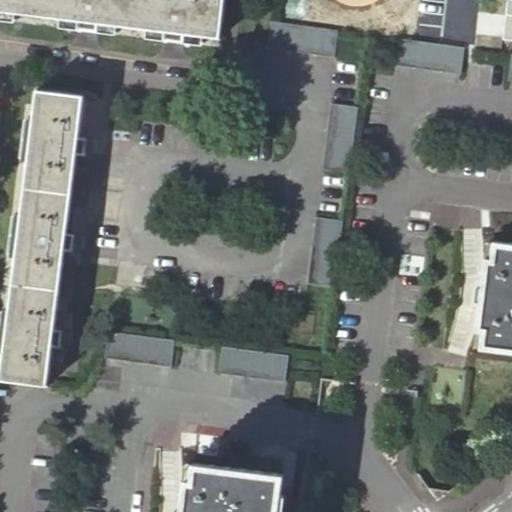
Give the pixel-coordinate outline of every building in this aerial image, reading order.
[(0,0),(0,11),(82,23),(81,27),(94,29),(95,24),(168,34),(167,38),(181,40),(182,35),(219,40),(223,0),(0,0)] [(511,0),(507,0),(503,40),(511,40),(511,0)] [(338,31),(271,22),(268,48),(334,58),(338,31)] [(464,49),(398,40),(394,66),(460,76),(464,49)] [(3,355),(48,361),(50,343),(56,344),(57,330),(52,329),(63,248),(68,248),(70,234),(64,233),(75,153),(80,154),(82,140),(76,139),(82,98),(37,92),(3,355)] [(357,108),(330,104),(321,170),(347,174),(357,108)] [(340,221),(314,217),(304,284),(331,287),(340,221)] [(483,256),(473,331),(480,331),(477,348),(511,352),(511,242),(492,240),(489,257),(483,256)] [(174,342),(107,334),(104,361),(170,369),(174,342)] [(285,356),(218,347),(215,373),(281,382),(285,356)] [(0,382),(44,388),(48,361),(3,355),(0,376),(0,382)] [(181,479),(176,511),(274,511),(279,476),(189,464),(187,480),(181,479)]
